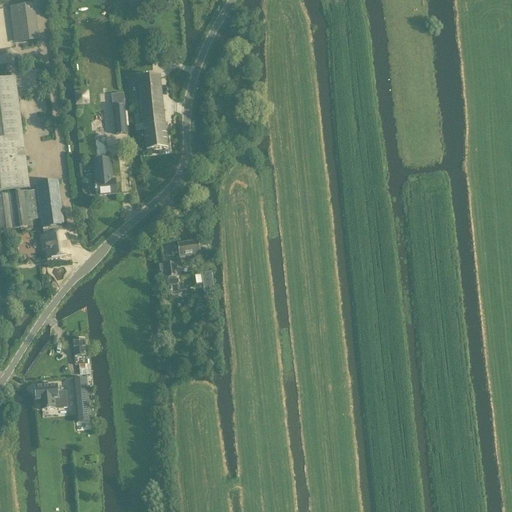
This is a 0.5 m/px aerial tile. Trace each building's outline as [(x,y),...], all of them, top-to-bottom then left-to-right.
[(128,0),(129,8),(141,8),(140,0),(128,0)] [(34,4),(15,7),(21,43),(40,39),(34,4)] [(139,78),(144,124),(134,125),(135,132),(144,131),(146,151),(167,149),(160,76),(139,78)] [(0,231),(31,227),(31,221),(41,220),(43,236),(40,237),(42,251),(45,251),(47,261),(71,258),(67,233),(63,233),(62,226),(64,226),(58,182),(37,185),(37,191),(27,192),(22,157),(17,158),(15,150),(21,150),(12,78),(0,79),(0,231)] [(125,106),(112,107),(115,136),(127,135),(127,128),(126,121),(125,108),(125,106)] [(95,184),(95,185),(92,185),(90,187),(89,189),(89,192),(90,194),(93,196),(96,195),(96,196),(114,195),(113,182),(110,182),(108,160),(96,161),(98,184),(95,184)] [(200,254),(198,241),(177,245),(179,258),(200,254)] [(166,264),(159,265),(160,272),(161,272),(162,278),(168,277),(168,278),(168,281),(167,281),(168,294),(179,293),(178,280),(175,280),(175,277),(176,277),(174,263),(166,264)] [(87,386),(87,379),(72,380),(76,415),(90,413),(88,396),(87,386)] [(57,385),(34,387),(35,402),(39,402),(40,412),(68,409),(67,399),(59,399),(57,385)]
